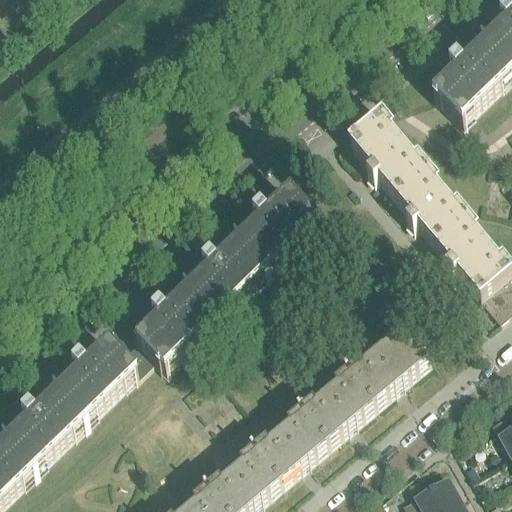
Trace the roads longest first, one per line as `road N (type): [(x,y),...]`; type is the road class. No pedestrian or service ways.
road 1 (tertiary): [(0,376),(450,0)]
road 2 (tertiary): [(386,0),(0,323)]
road 3 (residential): [(511,375),(347,511)]
